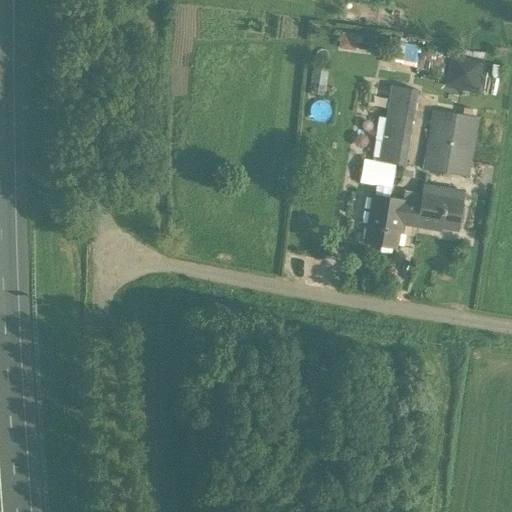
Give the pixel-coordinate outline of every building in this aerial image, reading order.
[(342,33),(340,44),(355,46),(357,35),(342,33)] [(389,40),(387,52),(403,54),(405,42),(389,40)] [(467,58),(461,89),(476,92),(482,61),(467,58)] [(325,68),(312,67),(310,83),(323,85),(325,68)] [(404,165),(417,89),(393,84),(380,161),(404,165)] [(467,175),(477,116),(436,109),(427,168),(467,175)] [(441,228),(441,225),(458,228),(459,223),(463,221),(466,207),(462,204),(465,190),(425,183),(421,203),(422,203),(419,225),(441,228)] [(406,201),(406,200),(374,195),(367,242),(396,247),(399,231),(401,231),(403,223),(419,225),(422,203),(421,203),(406,201)]
